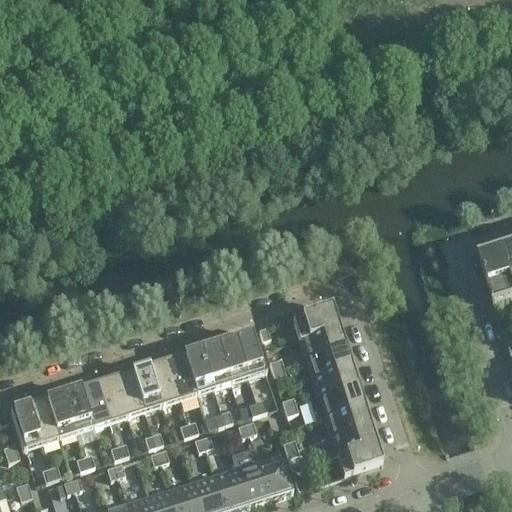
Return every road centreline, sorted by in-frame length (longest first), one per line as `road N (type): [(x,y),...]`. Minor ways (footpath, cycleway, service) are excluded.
road 1 (residential): [(0,401),(344,297),(358,310),(417,495)]
road 2 (secondary): [(0,208),(511,42)]
road 3 (secondary): [(511,11),(0,175)]
road 4 (residential): [(511,420),(458,258),(511,241)]
